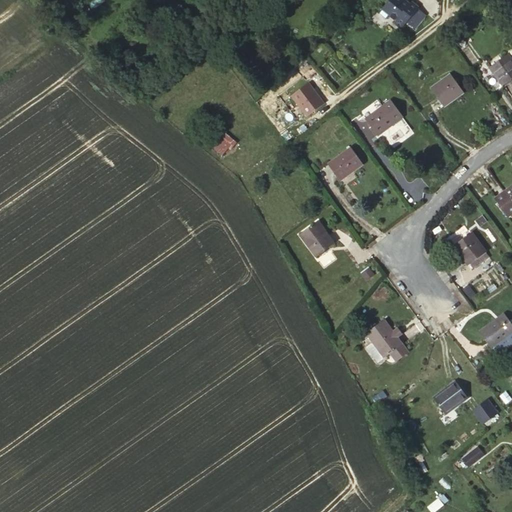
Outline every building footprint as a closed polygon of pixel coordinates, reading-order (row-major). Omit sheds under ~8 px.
[(411,0),(410,2),(407,0),(386,0),(379,10),(387,17),(390,14),(396,18),(394,21),(401,27),(407,20),(417,7),(419,5),(413,0),(411,0)] [(425,13),(417,7),(407,20),(415,26),(425,13)] [(511,79),(511,56),(510,53),(492,66),(505,85),(511,79)] [(466,91),(453,74),(433,89),(446,106),(466,91)] [(310,120),(327,105),(308,82),(290,98),(310,120)] [(403,115),(392,100),(367,118),(379,134),(403,115)] [(235,152),(220,139),(213,147),(228,159),(235,152)] [(362,163),(351,148),(329,165),(340,179),(362,163)] [(511,196),(501,204),(511,219),(511,196)] [(335,244),(319,221),(301,235),(318,257),(335,244)] [(492,258),(478,239),(460,252),(475,272),(477,270),(492,258)] [(497,262),(478,239),(492,258),(477,270),(481,275),(497,262)] [(511,342),(511,322),(510,319),(486,338),(498,353),(511,342)] [(402,343),(398,337),(389,325),(371,338),(378,347),(389,363),(397,357),(407,349),(402,343)] [(404,333),(398,337),(402,343),(408,339),(404,333)] [(389,363),(378,347),(373,352),(384,367),(389,363)] [(413,357),(407,349),(397,357),(403,365),(413,357)] [(472,400),(461,384),(437,401),(450,417),(472,400)] [(488,400),(473,412),(486,427),(501,415),(488,400)] [(490,455),(485,448),(470,460),(475,467),(490,455)] [(450,495),(444,500),(449,505),(455,500),(450,495)] [(441,511),(449,505),(444,500),(435,509),(437,511),(441,511)]
